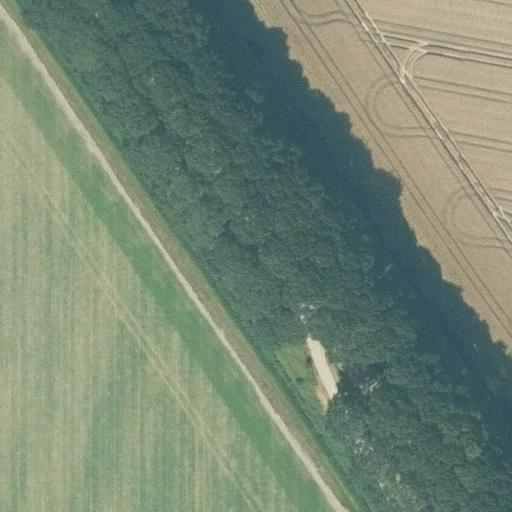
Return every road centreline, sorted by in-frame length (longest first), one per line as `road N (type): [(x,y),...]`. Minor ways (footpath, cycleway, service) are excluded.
road 1 (unclassified): [(288,292),(90,0)]
road 2 (unclassified): [(460,511),(288,292)]
road 3 (unclassified): [(397,511),(288,292)]
